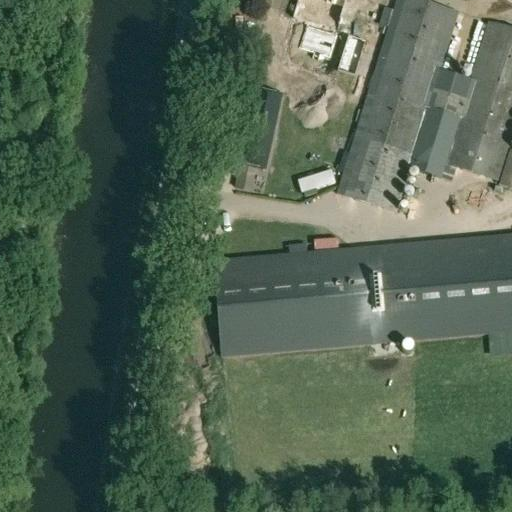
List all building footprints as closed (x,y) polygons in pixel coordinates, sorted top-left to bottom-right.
[(336,34),(346,2),(339,0),(298,0),(292,21),(336,34)] [(363,106),(336,192),(391,209),(397,211),(429,111),(450,117),(435,164),(498,184),(511,139),(511,30),(487,23),(469,81),(441,72),(447,51),(459,15),(412,0),(395,0),(381,47),(366,42),(355,79),(353,78),(346,101),(363,106)] [(253,107),(240,165),(264,171),(277,113),(253,107)] [(424,185),(434,150),(422,147),(412,181),(424,185)] [(291,153),(290,172),(302,173),(303,154),(291,153)] [(511,237),(214,263),(222,360),(511,334),(511,237)]
